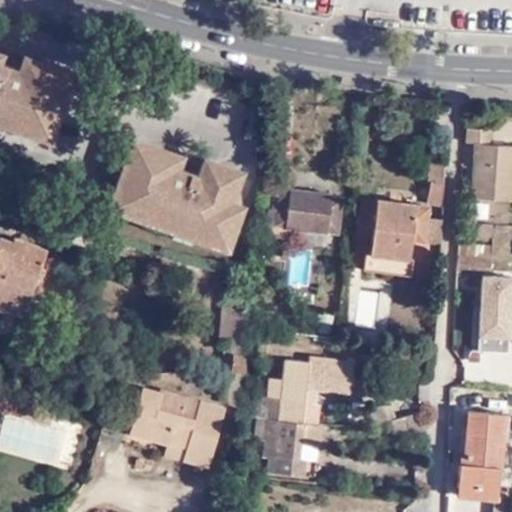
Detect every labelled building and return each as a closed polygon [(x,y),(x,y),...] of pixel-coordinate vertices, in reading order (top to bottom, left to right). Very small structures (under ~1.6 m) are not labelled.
[(0,120),(14,125),(13,129),(28,135),(31,127),(50,133),(70,75),(22,59),(17,73),(0,68),(0,120)] [(0,131),(11,135),(13,129),(14,125),(0,120),(0,131)] [(47,143),(50,133),(31,127),(28,135),(28,137),(47,143)] [(490,131),(465,129),(465,144),(474,145),(469,201),(511,204),(511,147),(490,147),(490,131)] [(241,172),(220,166),(215,184),(198,177),(177,171),(181,158),(130,142),(112,200),(130,206),(127,215),(142,220),(142,217),(194,234),(193,238),(208,242),(211,233),(231,239),(242,206),(231,203),(241,172)] [(215,184),(220,166),(204,161),(198,177),(215,184)] [(441,179),(442,164),(426,163),(424,176),(428,177),(441,179)] [(440,196),(441,179),(428,177),(426,194),(440,196)] [(324,227),(329,193),(329,192),(288,186),(288,189),(279,186),(275,205),(267,203),(265,218),(285,222),(284,224),(323,229),(324,227)] [(341,195),(329,193),(324,227),(336,230),(341,195)] [(424,238),(426,214),(427,205),(413,203),(413,200),(374,196),(374,198),(360,196),(356,231),(370,232),(369,250),(406,255),(409,237),(424,238)] [(130,206),(112,200),(108,211),(126,217),(127,215),(130,206)] [(438,239),(439,217),(426,214),(424,238),(438,239)] [(191,243),(193,238),(194,234),(142,217),(142,220),(140,227),(191,243)] [(285,222),(265,218),(264,231),(284,233),(284,224),(285,222)] [(227,250),(231,239),(211,233),(208,242),(207,245),(227,250)] [(0,235),(0,244),(7,248),(11,239),(0,235)] [(0,305),(19,312),(28,287),(38,283),(47,260),(43,248),(12,235),(11,239),(7,248),(0,244),(0,305)] [(488,246),(454,242),(453,254),(455,254),(487,258),(488,246)] [(411,255),(406,255),(369,250),(364,249),(362,266),(408,272),(411,255)] [(487,258),(455,254),(454,269),(478,272),(486,273),(487,258)] [(508,275),(486,273),(478,272),(474,332),(503,335),(508,275)] [(247,301),(226,299),(219,398),(239,401),(247,301)] [(0,305),(0,311),(17,318),(19,312),(0,305)] [(332,330),(334,309),(319,308),(318,330),(332,330)] [(503,335),(474,332),(472,347),(479,348),(502,350),(503,335)] [(472,347),(469,348),(467,351),(466,355),(467,357),(469,359),(477,360),(481,358),(482,355),(482,353),(482,350),(479,348),(472,347)] [(266,415),(255,413),(254,435),(264,437),(262,452),(271,453),(269,469),(303,471),(305,457),(300,457),(302,440),(320,443),(323,422),(318,421),(304,420),(306,401),(308,383),(314,384),(350,389),(354,358),(308,353),(308,358),(285,356),(283,375),(270,373),(268,390),(281,391),(278,417),(266,415)] [(185,445),(181,459),(207,466),(222,407),(197,399),(196,406),(185,404),(185,399),(142,389),(130,430),(167,441),(185,445)] [(267,398),(255,397),(255,413),(266,415),(267,398)] [(304,420),(318,421),(320,402),(311,401),(306,401),(304,420)] [(57,411),(26,403),(23,416),(53,424),(57,411)] [(457,481),(497,484),(503,411),(468,408),(464,460),(458,461),(457,481)] [(422,409),(389,418),(393,432),(420,424),(422,409)] [(164,455),(181,459),(185,445),(167,441),(164,455)] [(252,471),(260,473),(261,463),(252,457),(252,471)] [(495,494),(497,484),(457,481),(456,491),(495,494)] [(508,511),(509,499),(494,498),(493,511),(508,511)]
